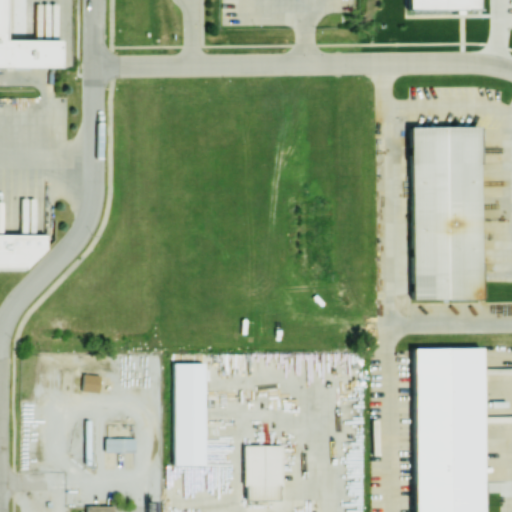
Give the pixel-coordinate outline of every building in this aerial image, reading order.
[(0,0),(0,65),(60,66),(61,39),(6,38),(6,0),(0,0)] [(405,0),(406,9),(475,9),(474,0),(405,0)] [(408,126),(409,300),(478,299),(476,126),(408,126)] [(0,269),(26,269),(49,246),(49,233),(0,232),(0,269)] [(479,511),(478,347),(410,348),(411,511),(479,511)] [(201,362),(170,362),(171,465),(202,465),(201,362)] [(97,392),(98,375),(81,373),(80,391),(97,392)] [(103,451),(134,451),(134,437),(102,438),(103,451)] [(242,500),(276,500),(276,484),(279,484),(279,444),(242,445),(242,500)]
